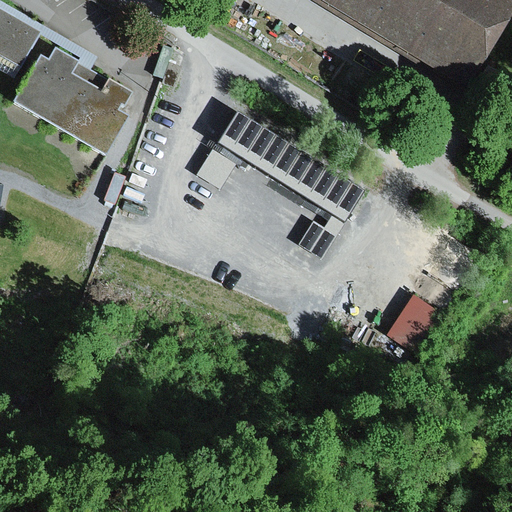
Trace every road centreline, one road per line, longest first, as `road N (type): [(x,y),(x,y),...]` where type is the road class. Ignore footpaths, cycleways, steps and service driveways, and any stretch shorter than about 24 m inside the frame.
road 1 (track): [(133,0),(511,228)]
road 2 (track): [(210,49),(181,226),(160,249),(136,259)]
